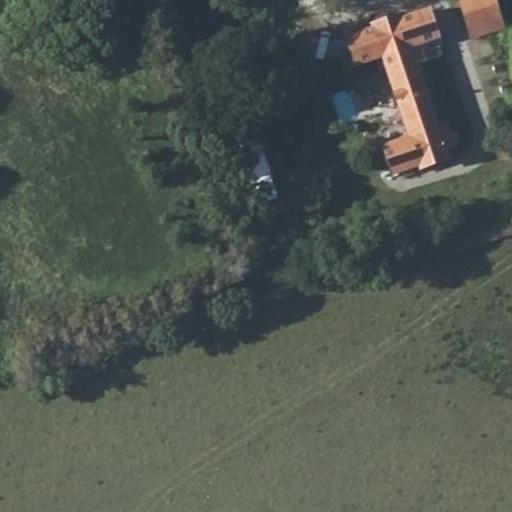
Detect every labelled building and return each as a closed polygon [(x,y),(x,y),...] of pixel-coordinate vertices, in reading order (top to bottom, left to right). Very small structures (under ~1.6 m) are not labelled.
[(489,0),(459,0),(495,109),(509,105),(511,103),(511,31),(510,24),(500,27),(489,0)] [(511,0),(489,0),(500,27),(510,24),(511,31),(511,0)] [(371,29),(345,37),(355,69),(380,61),(405,139),(381,147),(393,179),(448,163),(449,158),(460,154),(460,145),(451,140),(420,48),(438,42),(427,11),(401,19),(400,15),(369,25),(371,29)] [(511,112),(511,111),(510,112),(475,123),(492,173),(511,167),(511,112)] [(254,151),(265,200),(278,197),(266,149),(254,151)]
